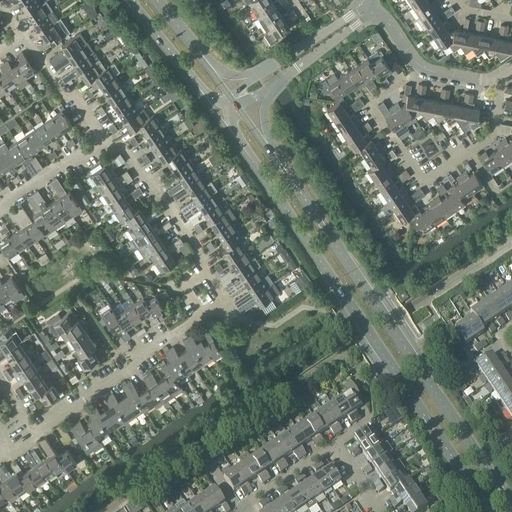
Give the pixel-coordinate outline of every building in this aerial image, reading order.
[(22,17),(42,3),(40,0),(27,0),(22,4),(25,9),(19,13),(22,17)] [(89,0),(82,5),(85,10),(92,5),(89,0)] [(254,10),(268,0),(252,0),(249,2),(254,10)] [(272,0),(268,0),(254,10),(259,17),(283,0),(275,0),(273,2),(272,0)] [(264,24),(280,12),(278,9),(284,5),(288,3),(286,0),(283,0),(259,17),(264,24)] [(334,0),(327,5),(329,8),(337,4),(334,0)] [(416,5),(414,7),(420,17),(437,6),(434,1),(429,3),(427,0),(423,0),(419,3),(416,5)] [(34,22),(48,12),(42,3),(22,17),(24,21),(30,17),(34,22)] [(420,17),(417,19),(423,29),(427,27),(439,18),(436,13),(440,10),(437,6),(420,17)] [(48,12),(34,22),(37,27),(31,31),(34,35),(54,21),(58,18),(52,9),(48,12)] [(95,9),(88,14),(91,18),(98,13),(95,9)] [(280,12),(264,24),(268,30),(295,13),(292,9),(288,11),(288,12),(282,15),(280,12)] [(297,16),(295,13),(268,30),(264,33),(271,44),(277,40),(274,37),(290,26),(287,23),(293,19),(297,16)] [(54,21),(34,35),(36,39),(42,35),(46,40),(48,39),(52,44),(71,31),(61,17),(59,18),(54,21)] [(439,18),(427,27),(434,37),(446,28),(446,29),(450,26),(447,21),(443,23),(439,18)] [(105,20),(100,23),(105,29),(109,26),(105,20)] [(110,28),(103,32),(108,39),(114,35),(110,28)] [(440,46),(441,47),(443,45),(448,42),(448,41),(453,37),(454,32),(452,31),(449,33),(446,29),(446,28),(434,37),(435,38),(431,40),(430,42),(434,48),(436,48),(440,46)] [(454,32),(453,37),(448,41),(448,42),(443,45),(447,52),(449,52),(460,45),(460,44),(465,41),(467,32),(455,30),(454,32)] [(68,54),(87,42),(81,32),(62,45),(65,49),(68,54)] [(123,32),(119,35),(123,43),(128,39),(123,32)] [(468,50),(472,47),(472,46),(477,43),(479,34),(467,32),(465,41),(460,44),(460,45),(465,52),(468,50)] [(490,37),(479,34),(477,43),(472,46),(472,47),(468,50),(471,55),(473,55),(474,56),(484,49),(484,48),(489,45),(490,37)] [(488,56),(496,52),(495,51),(500,48),(502,39),(490,37),(489,45),(484,48),(484,49),(488,56)] [(511,40),(502,39),(500,48),(495,51),(496,52),(500,59),(511,50),(511,40)] [(54,63),(53,64),(56,69),(71,59),(74,63),(89,53),(94,50),(88,41),(87,42),(68,54),(59,60),(54,63)] [(142,56),(136,48),(132,50),(138,59),(142,56)] [(65,49),(49,59),(53,64),(54,63),(59,60),(68,54),(65,49)] [(89,53),(74,63),(76,67),(80,72),(95,62),(100,59),(94,50),(89,53)] [(370,57),(369,58),(371,61),(380,74),(385,71),(387,75),(393,71),(392,67),(391,64),(385,56),(383,54),(380,50),(378,51),(377,50),(369,55),(370,57)] [(26,76),(27,77),(36,71),(22,51),(18,54),(22,60),(17,63),(26,76)] [(148,65),(142,56),(138,59),(144,68),(148,65)] [(358,64),(375,89),(378,86),(373,79),(380,74),(371,61),(369,58),(368,57),(358,64)] [(80,72),(86,82),(89,80),(101,72),(101,71),(106,68),(100,59),(95,62),(80,72)] [(8,60),(4,63),(18,83),(21,88),(30,82),(27,77),(26,76),(17,63),(12,66),(8,60)] [(18,83),(4,63),(0,65),(0,66),(4,72),(0,74),(0,76),(9,89),(18,83)] [(348,71),(360,88),(366,83),(371,91),(375,89),(358,64),(348,71)] [(89,80),(95,89),(101,85),(116,75),(109,66),(106,68),(101,71),(101,72),(89,80)] [(61,77),(65,82),(80,72),(76,67),(61,77)] [(360,88),(348,71),(338,77),(347,90),(351,87),(354,91),(360,88)] [(330,89),(338,101),(340,100),(340,101),(344,98),(341,94),(347,90),(338,77),(335,72),(320,82),(320,85),(322,89),(321,90),(324,94),(330,89)] [(116,75),(101,85),(107,94),(122,84),(116,75)] [(0,95),(9,89),(0,76),(0,95)] [(122,84),(107,94),(113,103),(128,93),(122,84)] [(405,103),(414,116),(421,112),(422,111),(418,106),(420,97),(412,96),(410,92),(411,85),(405,84),(402,101),(406,102),(406,103),(405,103)] [(128,93),(113,103),(119,112),(133,102),(128,93)] [(455,104),(454,112),(457,118),(465,131),(472,127),(468,121),(465,116),(469,94),(466,93),(464,101),(462,101),(461,105),(455,104)] [(474,94),(469,94),(465,116),(468,121),(472,127),(473,128),(481,122),(478,117),(480,109),(473,108),(474,104),(472,103),(474,94)] [(426,119),(433,114),(434,113),(430,108),(431,99),(420,97),(418,106),(422,111),(421,112),(426,119)] [(335,119),(347,111),(343,106),(347,104),(344,98),(340,101),(340,100),(338,101),(327,109),(335,119)] [(438,121),(445,116),(442,110),(444,102),(431,99),(430,108),(434,113),(433,114),(438,121)] [(133,102),(119,112),(125,121),(140,111),(133,102)] [(450,123),(457,118),(454,112),(455,104),(444,102),(442,110),(445,116),(450,123)] [(398,103),(393,106),(404,123),(406,126),(416,119),(414,116),(405,103),(400,107),(398,103)] [(404,123),(393,106),(388,110),(390,113),(385,117),(394,130),(404,123)] [(150,117),(144,108),(140,111),(125,121),(131,130),(150,117)] [(53,116),(63,131),(72,124),(62,110),(53,116)] [(341,129),(358,119),(354,114),(350,116),(347,111),(335,119),(341,129)] [(154,114),(139,124),(145,133),(160,123),(154,114)] [(63,131),(53,116),(44,122),(54,137),(63,131)] [(348,139),(360,131),(357,126),(361,123),(358,119),(341,129),(348,139)] [(54,137),(44,122),(35,128),(45,143),(54,137)] [(151,142),(166,132),(160,123),(145,133),(151,142)] [(45,143),(35,128),(26,134),(36,149),(45,143)] [(360,131),(348,139),(355,149),(359,147),(358,146),(371,138),(368,133),(364,136),(360,131)] [(157,151),(173,141),(166,132),(151,142),(157,151)] [(17,140),(38,170),(43,166),(34,153),(37,151),(36,149),(26,134),(17,140)] [(366,157),(382,146),(379,141),(375,144),(371,138),(358,146),(359,147),(366,157)] [(511,140),(509,142),(506,138),(501,141),(511,157),(511,140)] [(38,170),(17,140),(8,146),(18,161),(19,163),(22,161),(32,174),(38,170)] [(173,141),(157,151),(164,160),(168,158),(179,151),(173,141)] [(494,152),(503,165),(511,158),(511,157),(501,141),(496,145),(499,149),(494,152)] [(18,161),(5,142),(0,145),(0,153),(9,167),(13,172),(17,169),(13,164),(18,161)] [(381,162),(385,159),(381,154),(385,151),(382,146),(366,157),(372,167),(381,162)] [(179,151),(168,158),(174,167),(189,157),(183,148),(179,151)] [(503,165),(494,152),(489,156),(486,152),(481,155),(492,172),(503,165)] [(0,173),(9,167),(0,153),(0,173)] [(189,157),(174,167),(180,176),(195,166),(189,157)] [(96,184),(115,171),(112,168),(118,164),(114,158),(89,174),(96,184)] [(384,167),(381,162),(372,167),(368,169),(376,180),(392,169),(388,164),(384,167)] [(195,166),(180,176),(182,179),(185,184),(186,184),(201,175),(195,166)] [(392,169),(376,180),(382,190),(394,182),(391,176),(395,174),(392,169)] [(398,179),(408,172),(406,169),(396,176),(398,179)] [(115,171),(96,184),(102,192),(130,174),(127,170),(118,176),(115,171)] [(461,175),(472,191),(483,184),(478,177),(474,172),(469,175),(466,171),(461,175)] [(408,172),(398,179),(401,182),(410,176),(408,172)] [(130,174),(102,192),(108,202),(123,192),(127,189),(124,184),(132,178),(130,174)] [(192,194),(206,184),(201,175),(186,184),(185,184),(176,190),(172,193),(172,194),(176,198),(189,190),(192,194)] [(454,186),(465,202),(475,195),(472,191),(461,175),(456,178),(459,182),(454,186)] [(51,181),(74,215),(83,209),(69,190),(65,192),(63,190),(64,189),(56,177),(51,181)] [(185,184),(182,179),(167,190),(171,195),(172,194),(172,193),(176,190),(185,184)] [(206,184),(192,194),(194,198),(180,208),(183,212),(213,193),(217,189),(211,180),(206,184)] [(52,201),(64,220),(73,215),(74,215),(51,181),(47,183),(57,198),(52,201)] [(389,199),(405,189),(401,184),(398,186),(394,182),(382,190),(389,199)] [(86,190),(81,183),(75,188),(80,194),(86,190)] [(134,197),(138,194),(143,191),(139,186),(125,195),(123,192),(108,202),(114,210),(129,201),(134,197)] [(446,197),(455,209),(465,202),(454,186),(449,189),(451,193),(446,197)] [(396,210),(408,202),(412,199),(409,196),(408,193),(405,189),(389,199),(396,210)] [(38,190),(33,193),(37,198),(40,202),(43,207),(56,227),(64,221),(64,220),(52,201),(48,204),(38,190)] [(40,202),(37,198),(36,198),(33,193),(28,196),(38,211),(33,214),(36,218),(43,228),(46,233),(47,233),(56,227),(43,207),(39,202),(40,202)] [(204,211),(218,201),(213,193),(183,212),(186,217),(201,207),(204,211)] [(434,199),(445,216),(455,209),(446,197),(441,200),(439,196),(434,199)] [(445,216),(434,199),(429,202),(432,206),(427,210),(435,222),(445,216)] [(129,201),(114,210),(120,220),(124,217),(135,210),(134,209),(129,201)] [(210,221),(225,211),(218,201),(204,211),(210,221)] [(411,206),(408,202),(396,210),(403,220),(410,215),(412,219),(416,217),(413,213),(418,209),(415,204),(411,206)] [(17,208),(37,238),(46,233),(43,228),(36,218),(32,220),(22,205),(17,208)] [(154,210),(150,213),(145,216),(130,226),(127,228),(133,237),(151,225),(148,221),(163,211),(160,206),(154,210)] [(138,207),(134,209),(135,210),(124,217),(130,226),(145,216),(138,207)] [(215,229),(230,219),(236,216),(230,207),(225,211),(210,221),(215,229)] [(37,238),(17,208),(12,212),(22,227),(18,230),(28,244),(37,238)] [(418,209),(413,213),(416,217),(412,219),(421,232),(435,222),(427,210),(421,213),(418,209)] [(155,222),(151,225),(133,237),(139,246),(157,234),(162,231),(167,228),(166,228),(172,224),(169,219),(158,227),(155,222)] [(222,238),(237,228),(230,219),(215,229),(216,230),(222,238)] [(237,228),(222,238),(227,247),(238,239),(239,240),(243,237),(237,228)] [(9,236),(19,250),(28,244),(18,230),(9,236)] [(139,246),(138,247),(144,256),(148,253),(163,243),(157,234),(139,246)] [(19,250),(9,236),(0,241),(0,243),(9,257),(19,250)] [(155,262),(169,252),(174,249),(179,246),(179,245),(184,242),(180,237),(165,246),(163,243),(148,253),(149,253),(155,262)] [(245,249),(239,240),(238,239),(227,247),(223,250),(230,259),(245,249)] [(245,249),(230,259),(236,268),(251,258),(250,258),(245,249)] [(169,252),(155,262),(161,271),(175,261),(169,252)] [(242,277),(257,267),(261,265),(255,256),(251,258),(236,268),(242,277)] [(242,277),(233,283),(228,286),(226,288),(229,294),(245,283),(248,286),(263,276),(257,267),(242,277)] [(1,276),(0,276),(0,277),(13,296),(16,301),(25,295),(11,275),(4,280),(1,276)] [(254,295),(269,285),(263,276),(248,286),(250,290),(254,295)] [(307,285),(301,276),(290,284),(296,293),(307,285)] [(13,296),(0,277),(0,296),(4,302),(13,296)] [(254,295),(237,306),(241,312),(258,301),(260,305),(280,291),(274,282),(269,285),(254,295)] [(144,295),(155,313),(164,307),(160,301),(169,295),(165,289),(156,295),(155,294),(150,291),(144,295)] [(497,295),(508,311),(511,308),(511,297),(506,289),(497,295)] [(254,295),(250,290),(245,294),(244,293),(233,301),(237,306),(254,295)] [(404,294),(397,299),(401,305),(408,300),(404,294)] [(134,302),(143,315),(147,313),(154,323),(159,320),(157,316),(156,317),(154,314),(155,313),(144,295),(134,302)] [(488,301),(499,317),(508,311),(497,295),(488,301)] [(479,307),(490,323),(499,317),(488,301),(479,307)] [(143,315),(134,302),(125,308),(135,321),(143,315)] [(125,328),(116,314),(111,304),(101,311),(113,330),(117,327),(125,339),(131,336),(125,328)] [(490,323),(479,307),(470,313),(472,317),(481,329),(490,323)] [(116,314),(125,328),(135,321),(125,308),(116,314)] [(59,332),(78,318),(71,309),(61,316),(58,312),(47,321),(56,334),(59,332)] [(464,323),(474,339),(484,333),(481,329),(472,317),(464,323)] [(70,338),(84,328),(78,318),(59,332),(65,341),(70,338)] [(474,339),(464,323),(454,330),(465,346),(474,339)] [(0,352),(18,341),(22,338),(16,329),(12,331),(9,327),(0,333),(0,334),(2,338),(0,339),(0,352)] [(76,346),(90,337),(84,328),(70,338),(76,346)] [(204,342),(211,353),(214,357),(223,351),(208,328),(204,331),(209,339),(204,342)] [(191,333),(187,336),(205,363),(214,357),(211,353),(204,342),(201,338),(196,341),(191,333)] [(205,363),(187,336),(183,339),(188,347),(183,350),(196,370),(205,363)] [(74,352),(78,357),(92,348),(96,346),(90,337),(76,346),(78,349),(74,352)] [(18,341),(0,352),(0,353),(0,359),(8,355),(11,359),(25,350),(18,341)] [(478,345),(482,350),(487,347),(483,342),(478,345)] [(173,345),(169,348),(184,371),(187,376),(196,370),(183,350),(179,353),(173,345)] [(482,350),(478,345),(474,348),(477,353),(482,350)] [(78,357),(77,358),(84,367),(98,358),(92,348),(78,357)] [(166,362),(175,377),(184,371),(169,348),(165,351),(170,359),(166,362)] [(16,368),(30,359),(25,350),(11,359),(16,368)] [(501,362),(506,359),(502,354),(497,358),(501,362)] [(481,375),(497,364),(491,355),(475,366),(481,375)] [(30,359),(16,368),(12,371),(19,380),(23,377),(37,368),(30,359)] [(506,359),(501,362),(504,367),(509,364),(506,359)] [(175,377),(166,362),(161,365),(167,373),(162,376),(175,395),(184,389),(175,377)] [(488,384),(504,373),(497,364),(481,375),(488,384)] [(23,377),(28,386),(47,374),(41,365),(37,368),(23,377)] [(152,371),(148,374),(168,405),(170,404),(168,400),(175,395),(162,376),(157,379),(152,371)] [(494,393),(510,382),(504,373),(488,384),(494,393)] [(47,374),(28,386),(35,395),(39,392),(53,383),(47,374)] [(149,385),(144,388),(154,403),(157,407),(164,403),(166,407),(168,405),(148,374),(143,377),(149,385)] [(123,396),(136,415),(144,409),(141,405),(142,404),(130,386),(127,382),(122,385),(128,393),(123,396)] [(500,402),(511,393),(511,385),(510,382),(494,393),(500,402)] [(59,392),(53,383),(39,392),(45,402),(59,392)] [(154,403),(144,388),(139,391),(134,384),(130,386),(142,404),(141,405),(144,409),(154,403)] [(340,399),(355,422),(360,419),(356,414),(356,413),(355,411),(359,408),(354,400),(358,397),(351,387),(346,391),(348,394),(340,399)] [(136,415),(123,396),(118,399),(112,391),(109,394),(127,421),(136,415)] [(506,411),(511,406),(511,393),(500,402),(506,411)] [(127,421),(109,394),(104,397),(109,405),(105,408),(115,422),(118,427),(127,421)] [(331,405),(341,420),(346,417),(352,425),(355,422),(340,399),(331,405)] [(115,422),(105,408),(100,411),(95,403),(91,406),(106,429),(106,428),(115,422)] [(322,411),(337,434),(341,431),(336,424),(341,420),(331,405),(322,411)] [(109,433),(106,428),(106,429),(91,406),(86,409),(92,417),(87,420),(90,424),(100,439),(109,433)] [(337,434),(322,411),(313,417),(323,432),(328,429),(334,437),(337,434)] [(304,423),(320,446),(324,443),(318,435),(323,432),(313,417),(304,423)] [(103,444),(100,439),(90,424),(86,427),(80,419),(71,426),(76,434),(80,440),(86,448),(91,445),(95,450),(103,444)] [(295,429),(305,444),(310,441),(316,449),(320,446),(304,423),(295,429)] [(379,436),(373,426),(353,439),(357,445),(347,451),(350,455),(352,454),(374,439),(375,439),(379,436)] [(286,435),(302,458),(306,455),(300,447),(305,444),(295,429),(286,435)] [(80,440),(76,434),(72,437),(75,443),(80,440)] [(277,441),(287,456),(292,453),(298,460),(302,458),(286,435),(277,441)] [(56,450),(55,450),(45,436),(41,439),(46,448),(47,447),(51,453),(46,456),(56,470),(55,470),(58,474),(67,468),(58,454),(58,453),(56,450)] [(365,457),(381,448),(375,439),(374,439),(352,454),(354,458),(362,452),(365,457)] [(268,447),(283,470),(288,467),(282,459),(287,456),(277,441),(268,447)] [(369,463),(361,468),(364,472),(387,457),(392,453),(386,444),(381,448),(365,457),(369,463)] [(283,470),(268,447),(259,453),(269,468),(274,465),(279,473),(283,470)] [(47,476),(55,470),(56,470),(46,456),(41,459),(34,448),(30,451),(47,476)] [(67,448),(58,453),(58,454),(67,468),(76,462),(67,448)] [(47,476),(30,451),(25,454),(33,465),(28,468),(37,482),(47,476)] [(269,468),(259,453),(250,459),(266,482),(270,479),(264,471),(269,468)] [(250,459),(247,454),(238,460),(241,465),(251,480),(256,477),(262,485),(266,482),(250,459)] [(387,457),(364,472),(366,476),(374,470),(378,475),(393,465),(387,457)] [(37,482),(28,468),(24,471),(16,460),(12,463),(16,470),(28,488),(37,482)] [(0,465),(19,494),(28,488),(16,470),(11,473),(4,463),(0,465)] [(19,494),(0,465),(0,475),(2,479),(0,480),(0,484),(10,500),(19,494)] [(251,480),(241,465),(232,471),(248,494),(252,491),(246,483),(251,480)] [(376,490),(399,474),(393,465),(378,475),(381,480),(373,486),(376,490)] [(321,474),(331,489),(341,482),(331,468),(321,474)] [(248,494),(232,471),(223,477),(233,492),(238,489),(244,497),(248,494)] [(312,480),(322,495),(331,489),(321,474),(312,480)] [(399,474),(376,490),(378,494),(386,488),(390,493),(405,483),(404,483),(399,474)] [(79,485),(74,478),(65,484),(70,491),(79,485)] [(303,486),(313,501),(322,495),(312,480),(303,486)] [(415,489),(409,481),(405,483),(390,493),(393,498),(385,504),(388,508),(392,505),(415,489)] [(10,500),(0,484),(0,504),(1,506),(10,500)] [(303,486),(294,492),(304,507),(307,511),(308,511),(317,506),(313,501),(303,486)] [(205,495),(215,509),(219,506),(223,511),(227,511),(229,511),(214,489),(205,495)] [(415,489),(392,505),(394,509),(402,503),(406,508),(416,502),(421,498),(416,491),(415,489)] [(296,511),(304,507),(294,492),(285,498),(294,511),(296,511)] [(210,511),(215,509),(205,495),(195,501),(203,511),(210,511)] [(294,511),(285,498),(276,504),(281,511),(294,511)] [(420,511),(427,508),(421,498),(416,502),(406,508),(408,511),(420,511)] [(203,511),(195,501),(186,507),(189,511),(203,511)] [(189,511),(186,507),(183,502),(174,508),(176,511),(189,511)] [(338,502),(331,507),(334,511),(342,507),(338,502)]
